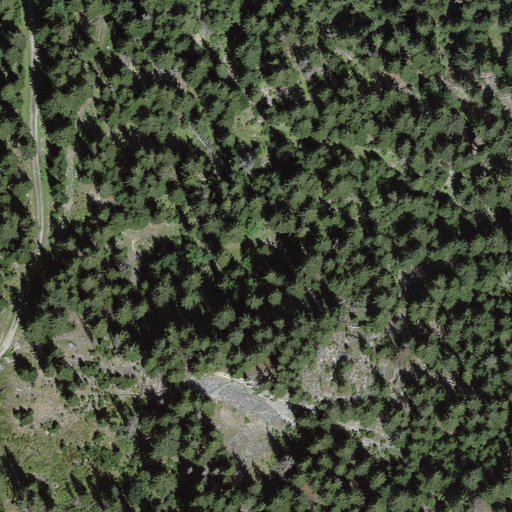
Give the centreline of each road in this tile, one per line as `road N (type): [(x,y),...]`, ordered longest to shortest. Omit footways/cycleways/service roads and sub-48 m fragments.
road 1 (track): [(112,0),(44,296),(21,337),(5,348)]
road 2 (track): [(30,0),(42,208),(20,312),(0,355)]
road 3 (track): [(257,0),(226,52),(236,71),(256,61),(283,0)]
